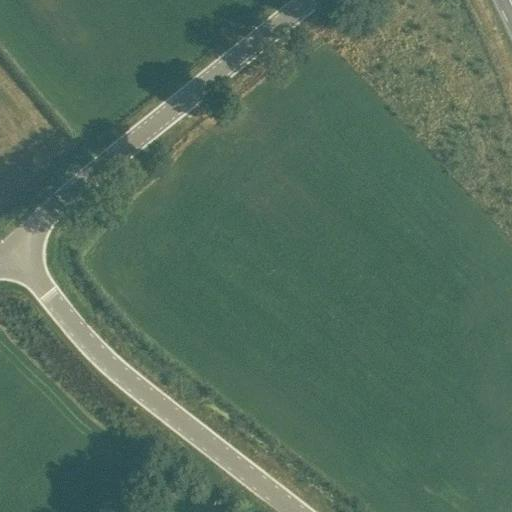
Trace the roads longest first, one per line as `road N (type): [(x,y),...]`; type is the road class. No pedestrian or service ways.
road 1 (unclassified): [(297,511),(89,341),(15,242)]
road 2 (unclassified): [(309,0),(15,242)]
